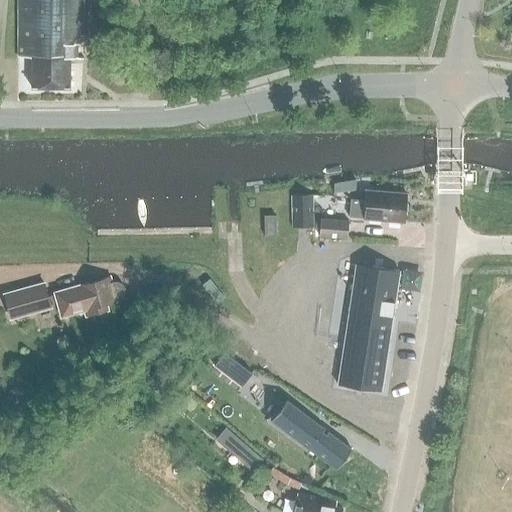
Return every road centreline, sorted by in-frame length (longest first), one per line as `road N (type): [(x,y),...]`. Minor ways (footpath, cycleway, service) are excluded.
road 1 (tertiary): [(0,120),(167,118),(330,87),(454,83)]
road 2 (tertiary): [(398,511),(445,244)]
road 3 (tertiary): [(445,244),(454,83)]
